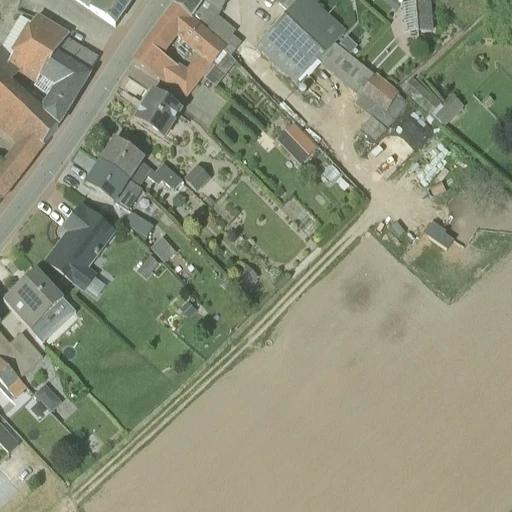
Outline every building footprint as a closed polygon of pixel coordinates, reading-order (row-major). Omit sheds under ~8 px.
[(135,0),(97,0),(96,0),(74,0),(116,29),(135,0)] [(181,0),(175,10),(191,24),(205,4),(220,15),(230,0),(181,0)] [(284,0),(279,7),(287,14),(256,48),(296,86),(316,65),(358,99),(354,105),(385,130),(401,112),(391,104),(398,95),(375,76),(373,78),(334,46),(345,34),(308,0),(284,0)] [(511,0),(506,0),(506,5),(504,6),(482,24),(495,39),(511,26),(511,0)] [(417,37),(432,35),(429,6),(415,7),(417,37)] [(144,48),(133,66),(170,89),(187,100),(213,68),(224,77),(236,64),(230,58),(206,36),(191,24),(175,10),(174,9),(161,25),(144,48)] [(0,51),(0,56),(20,74),(36,85),(34,88),(45,96),(45,97),(52,101),(43,116),(39,112),(38,112),(58,130),(89,78),(88,77),(98,61),(66,42),(68,39),(36,20),(32,26),(20,19),(0,51)] [(216,21),(206,36),(230,58),(240,46),(230,38),(233,35),(216,21)] [(357,48),(346,39),(337,49),(348,58),(357,48)] [(0,77),(10,86),(20,74),(0,56),(0,77)] [(38,112),(10,86),(0,77),(0,132),(14,146),(0,166),(4,169),(17,153),(31,164),(44,149),(58,130),(38,112)] [(400,91),(429,117),(440,106),(410,79),(400,91)] [(20,83),(14,90),(21,96),(27,89),(20,83)] [(135,122),(163,140),(181,113),(148,92),(140,105),(144,108),(135,122)] [(435,123),(444,132),(463,111),(454,103),(435,123)] [(293,127),(276,144),(300,169),(318,152),(293,127)] [(157,187),(161,183),(153,176),(154,175),(140,165),(142,161),(115,144),(101,166),(138,190),(146,177),(157,187)] [(0,203),(31,164),(17,153),(4,169),(0,166),(0,165),(0,203)] [(138,190),(101,166),(86,188),(113,206),(114,205),(127,214),(141,193),(137,190),(138,190)] [(162,166),(154,175),(153,176),(161,183),(173,194),(182,184),(162,166)] [(183,182),(196,194),(209,180),(196,168),(183,182)] [(208,198),(203,203),(209,209),(213,204),(208,198)] [(85,271),(113,235),(81,210),(64,233),(69,236),(47,265),(83,293),(94,278),(85,271)] [(123,229),(143,243),(152,228),(130,214),(123,229)] [(162,239),(152,251),(166,263),(176,251),(162,239)] [(158,266),(149,259),(136,273),(145,281),(158,266)] [(245,293),(258,281),(247,268),(233,279),(245,293)] [(4,305),(30,334),(46,319),(63,302),(37,274),(4,305)] [(195,312),(187,305),(180,313),(187,320),(195,312)] [(46,319),(30,334),(35,339),(51,325),(46,319)] [(0,361),(19,381),(42,359),(20,336),(9,347),(0,337),(0,361)] [(19,381),(0,361),(0,384),(15,400),(26,389),(19,381)] [(48,390),(40,397),(52,410),(60,403),(48,390)] [(0,446),(8,455),(19,445),(18,446),(0,427),(0,446)] [(28,504),(35,511),(41,511),(55,500),(45,489),(28,504)]
